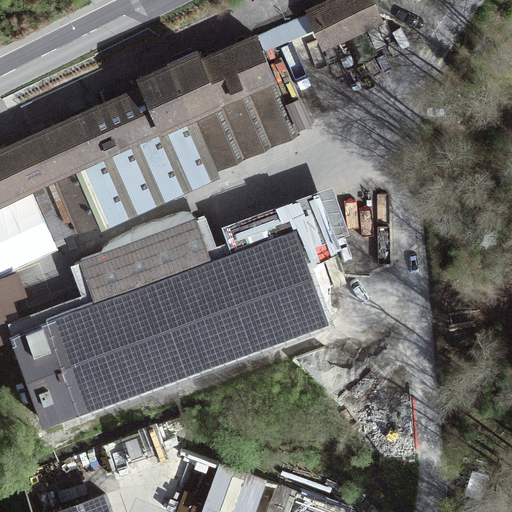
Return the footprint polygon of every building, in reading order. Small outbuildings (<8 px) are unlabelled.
[(352,0),(329,0),(308,9),(324,45),(365,27),(352,0)] [(266,23),(0,137),(0,200),(37,185),(59,237),(311,129),(266,23)] [(94,55),(71,66),(77,77),(99,67),(94,55)] [(321,192),(294,202),(305,230),(332,220),(321,192)] [(83,294),(4,322),(41,426),(333,323),(298,224),(207,257),(192,217),(71,260),(83,294)] [(124,453),(142,449),(138,424),(120,427),(124,453)] [(334,511),(203,465),(185,511),(334,511)] [(111,511),(102,487),(35,511),(111,511)]
